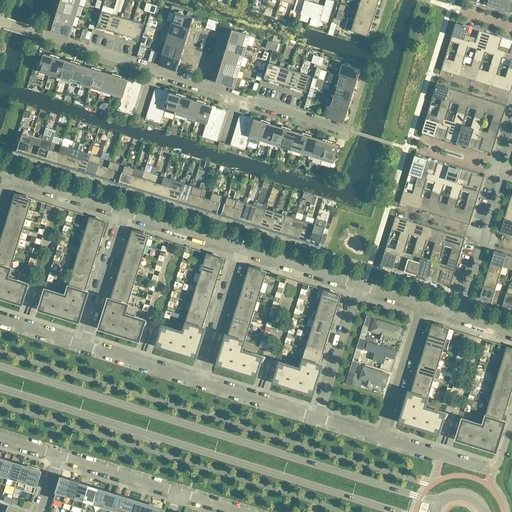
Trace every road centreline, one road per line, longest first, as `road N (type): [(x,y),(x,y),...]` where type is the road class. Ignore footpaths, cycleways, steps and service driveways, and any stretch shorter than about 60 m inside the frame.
road 1 (secondary): [(439,502),(0,368)]
road 2 (secondary): [(0,389),(392,511)]
road 3 (residential): [(347,130),(0,22)]
road 4 (residential): [(458,316),(511,146)]
road 5 (residential): [(317,419),(359,284)]
road 6 (residential): [(199,383),(240,248)]
road 7 (residential): [(83,346),(125,213)]
road 8 (residential): [(380,437),(421,304)]
road 9 (residential): [(177,493),(57,455)]
road 10 (residential): [(359,284),(240,248)]
road 11 (residential): [(317,419),(199,383)]
road 12 (residential): [(125,213),(8,176)]
road 13 (residential): [(199,383),(83,346)]
road 14 (residential): [(240,248),(125,213)]
